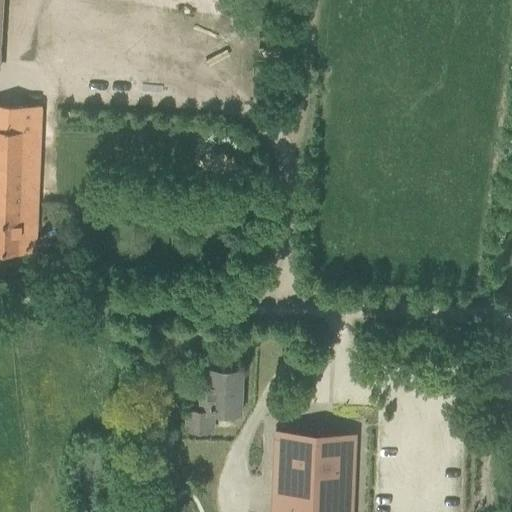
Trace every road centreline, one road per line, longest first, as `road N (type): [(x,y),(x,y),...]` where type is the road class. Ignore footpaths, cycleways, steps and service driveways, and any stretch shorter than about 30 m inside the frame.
road 1 (track): [(511,321),(161,306)]
road 2 (unclassified): [(161,306),(0,299)]
